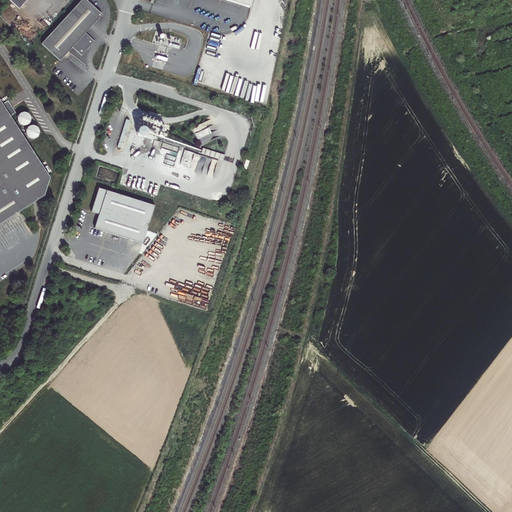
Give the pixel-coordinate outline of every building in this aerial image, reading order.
[(2,0),(16,12),(27,0),(2,0)] [(85,0),(80,0),(40,44),(59,61),(71,47),(81,56),(94,41),(84,33),(101,14),(85,0)] [(0,223),(44,194),(49,178),(9,116),(15,112),(7,101),(1,105),(0,102),(0,223)] [(27,112),(24,112),(22,112),(20,113),(18,115),(18,117),(17,120),(18,122),(19,123),(21,125),(22,126),(25,126),(27,125),(29,124),(31,122),(32,120),(31,117),(31,115),(28,113),(27,112)] [(156,141),(161,123),(142,117),(137,135),(156,141)] [(34,125),(31,125),(30,126),(29,126),(27,128),(26,130),(26,132),(26,134),(27,136),(29,137),(31,138),(33,139),(35,139),(37,138),(38,137),(39,135),(40,133),(40,131),(39,129),(38,127),(36,126),(34,125)] [(209,130),(195,134),(199,145),(218,139),(216,132),(211,134),(209,130)] [(201,155),(223,162),(224,156),(203,150),(201,155)] [(155,205),(100,188),(92,212),(99,214),(95,228),(143,245),(155,205)]
